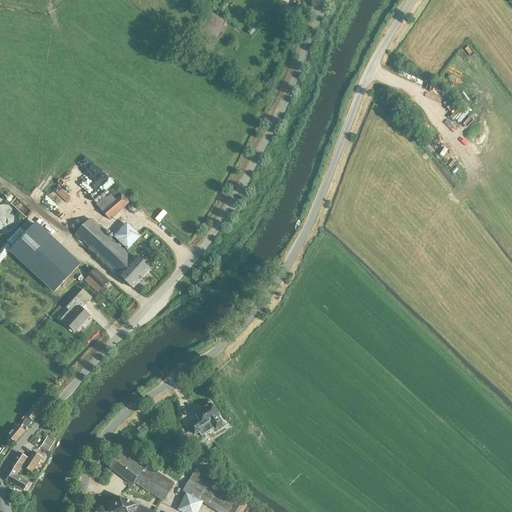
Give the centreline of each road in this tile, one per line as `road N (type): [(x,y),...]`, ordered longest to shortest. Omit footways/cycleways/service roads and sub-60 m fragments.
road 1 (unclassified): [(76,511),(90,458),(117,420),(230,338),(285,267),(361,86),(413,0)]
road 2 (unclassified): [(0,468),(209,237),(279,112),(326,0)]
